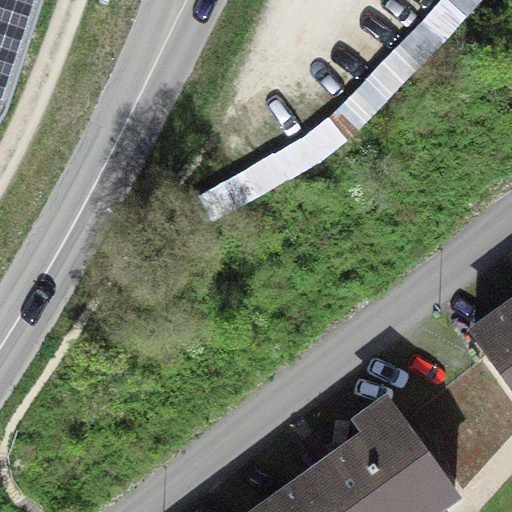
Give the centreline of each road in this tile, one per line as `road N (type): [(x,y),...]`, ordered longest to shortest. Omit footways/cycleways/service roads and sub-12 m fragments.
road 1 (residential): [(511,224),(146,511)]
road 2 (primary): [(0,342),(113,145),(179,0)]
road 3 (track): [(0,157),(67,0)]
